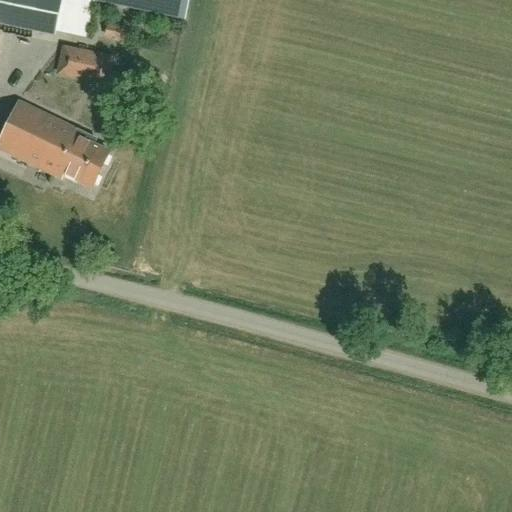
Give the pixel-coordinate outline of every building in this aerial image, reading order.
[(0,0),(0,23),(53,34),(55,28),(55,26),(61,0),(0,0)] [(61,0),(55,26),(55,28),(87,35),(94,4),(75,0),(61,0)] [(95,0),(185,18),(188,0),(95,0)] [(131,44),(133,37),(110,31),(108,39),(131,44)] [(65,49),(60,74),(92,81),(106,84),(111,59),(97,56),(65,49)] [(58,171),(75,137),(78,131),(20,103),(0,143),(0,150),(55,177),(58,171)] [(75,137),(58,171),(93,188),(110,154),(75,137)]
